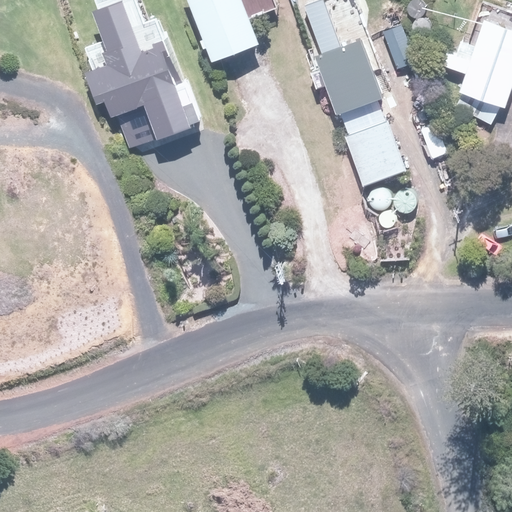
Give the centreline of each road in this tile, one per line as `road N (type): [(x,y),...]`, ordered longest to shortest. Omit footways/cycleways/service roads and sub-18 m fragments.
road 1 (unclassified): [(401,311),(286,317),(37,420),(0,422)]
road 2 (residential): [(401,311),(477,511)]
